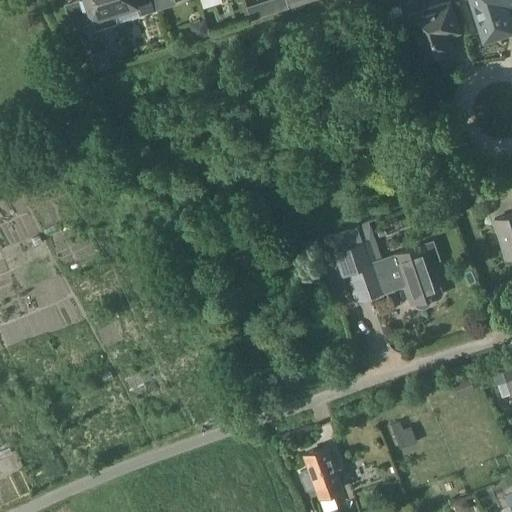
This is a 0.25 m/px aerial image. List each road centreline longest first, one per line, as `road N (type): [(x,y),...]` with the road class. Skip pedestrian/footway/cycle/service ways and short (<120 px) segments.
road 1 (residential): [(19,511),(150,452),(511,333)]
road 2 (residential): [(511,72),(474,80),(461,102),(473,138),(511,148)]
